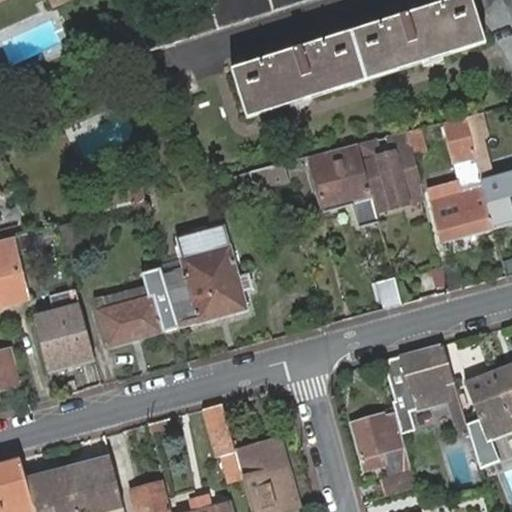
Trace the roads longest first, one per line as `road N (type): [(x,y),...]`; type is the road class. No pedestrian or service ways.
road 1 (residential): [(0,438),(306,356)]
road 2 (residential): [(306,356),(511,300)]
road 3 (residential): [(306,356),(348,511)]
